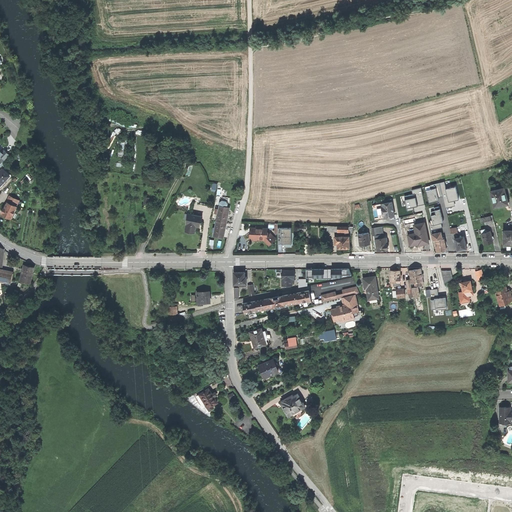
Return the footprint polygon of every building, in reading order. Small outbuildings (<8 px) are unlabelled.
[(0,186),(10,175),(3,169),(0,171),(0,186)] [(444,182),(440,183),(443,196),(446,208),(455,206),(454,200),(449,202),(446,189),(444,182)] [(436,188),(438,197),(443,196),(440,183),(430,185),(431,189),(436,188)] [(456,187),(446,189),(449,202),(454,200),(459,199),(456,187)] [(412,190),(413,194),(415,194),(415,197),(418,206),(425,204),(421,188),(412,190)] [(439,200),(438,197),(436,188),(431,189),(426,190),(429,202),(437,201),(438,200),(439,200)] [(503,205),(508,203),(505,188),(491,191),(495,207),(503,205)] [(6,202),(7,203),(12,205),(12,204),(14,205),(16,199),(9,196),(6,202)] [(415,197),(405,199),(407,208),(413,207),(418,206),(415,197)] [(389,220),(395,219),(392,202),(382,204),(382,206),(381,207),(383,216),(384,216),(385,218),(388,218),(389,218),(389,220)] [(6,217),(11,219),(16,206),(14,205),(12,204),(12,205),(7,203),(5,208),(4,209),(3,209),(1,213),(2,213),(1,215),(6,217)] [(375,220),(385,218),(384,216),(383,216),(381,207),(382,206),(382,204),(372,206),(375,220)] [(219,209),(218,214),(217,220),(228,223),(229,217),(230,213),(226,213),(227,207),(220,205),(219,209)] [(440,209),(435,210),(436,214),(432,215),(431,215),(432,220),(433,225),(441,223),(443,222),(443,221),(440,209)] [(186,230),(195,232),(197,227),(198,227),(199,223),(201,223),(203,217),(191,215),(190,215),(189,220),(188,219),(186,225),(187,225),(186,230)] [(491,222),(494,222),(492,215),(481,218),(482,223),(484,222),(486,222),(487,224),(491,223),(491,222)] [(222,231),(226,232),(227,228),(228,223),(217,220),(213,236),(221,237),(222,231)] [(442,227),(441,223),(433,225),(432,220),(430,220),(431,222),(429,222),(431,230),(442,227)] [(428,243),(426,223),(420,223),(416,224),(417,232),(409,233),(410,244),(416,243),(418,243),(420,243),(423,242),(423,244),(428,243)] [(264,239),(269,244),(274,240),(270,236),(267,233),(266,233),(267,229),(259,228),(257,228),(251,228),(251,237),(255,237),(255,238),(256,238),(259,238),(264,239)] [(291,228),(282,228),(282,244),(292,244),(291,233),(291,228)] [(487,232),(482,234),(485,245),(493,243),(494,243),(494,241),(492,237),(491,231),(487,232)] [(434,240),(435,240),(442,238),(441,232),(432,234),(434,240)] [(370,244),(369,233),(359,234),(361,245),(365,245),(370,244)] [(381,238),(379,238),(379,235),(376,236),(378,251),(385,250),(389,249),(387,237),(381,238)] [(350,248),(349,236),(346,236),(335,237),(335,242),(339,242),(339,248),(343,248),(350,248)] [(456,238),(455,239),(457,251),(463,249),(467,249),(464,237),(456,238)] [(442,238),(435,240),(437,252),(441,251),(446,250),(444,238),(442,238)] [(30,266),(25,264),(21,280),(31,283),(35,267),(30,266)] [(328,269),(328,277),(339,277),(342,277),(342,275),(351,275),(350,271),(349,268),(328,269)] [(317,277),(328,277),(328,269),(306,269),(306,277),(317,277)] [(416,286),(423,285),(422,273),(421,269),(411,270),(413,282),(415,282),(416,286)] [(0,270),(0,280),(11,283),(13,273),(0,270)] [(295,279),(295,270),(290,270),(282,270),(282,285),(292,285),(292,279),(295,279)] [(400,285),(400,282),(401,282),(401,271),(395,271),(391,270),(391,282),(395,282),(394,285),(400,285)] [(444,284),(452,278),(451,271),(441,271),(444,284)] [(239,284),(246,284),(246,276),(244,276),(244,273),(244,272),(238,272),(234,272),(234,284),(239,284)] [(379,298),(376,277),(368,278),(364,278),(366,289),(367,288),(369,300),(379,298)] [(298,279),(298,287),(308,286),(308,282),(306,282),(306,279),(298,279)] [(465,282),(462,282),(464,292),(460,293),(462,302),(470,301),(469,295),(474,294),(471,281),(465,282)] [(355,295),(360,293),(357,286),(343,290),(344,293),(337,295),(336,291),(321,295),(323,302),(342,298),(355,295)] [(510,301),(511,300),(511,298),(510,291),(507,291),(507,290),(506,287),(495,290),(500,305),(505,303),(511,302),(510,301)] [(435,294),(435,298),(438,298),(437,289),(430,290),(431,295),(435,294)] [(308,302),(311,301),(309,290),(305,291),(301,292),(292,294),(279,296),(273,297),(261,300),(251,302),(251,301),(247,302),(243,303),(245,314),(249,314),(249,315),(254,314),(254,313),(256,312),(272,309),(273,311),(279,310),(281,309),(281,307),(302,303),(308,302)] [(203,302),(210,302),(210,297),(210,294),(210,291),(199,292),(199,305),(203,305),(203,302)] [(360,316),(355,295),(342,298),(344,305),(340,306),(337,307),(338,308),(332,310),(335,321),(336,320),(337,322),(339,324),(359,318),(360,316)] [(435,298),(434,298),(434,300),(435,307),(447,306),(446,297),(442,298),(438,298),(435,298)] [(425,311),(423,298),(414,300),(416,313),(425,311)] [(447,309),(447,306),(435,307),(434,300),(431,300),(432,310),(436,309),(436,310),(447,309)] [(267,344),(266,343),(263,332),(262,328),(250,331),(253,340),(253,341),(253,342),(255,348),(267,344)] [(297,345),(296,337),(288,338),(288,343),(289,346),(297,345)] [(279,371),(274,359),(260,365),(262,370),(262,371),(266,380),(272,377),(271,374),(279,371)] [(209,388),(199,394),(204,401),(208,408),(212,406),(218,403),(215,399),(214,397),(214,398),(212,395),(212,394),(209,388)] [(299,394),(294,397),(293,395),(282,402),(282,403),(281,404),(283,408),(288,417),(294,413),(293,412),(298,410),(298,411),(305,406),(302,400),(299,394)] [(503,407),(500,407),(500,419),(505,419),(505,423),(511,422),(511,421),(511,409),(511,410),(506,410),(506,407),(503,407)]
